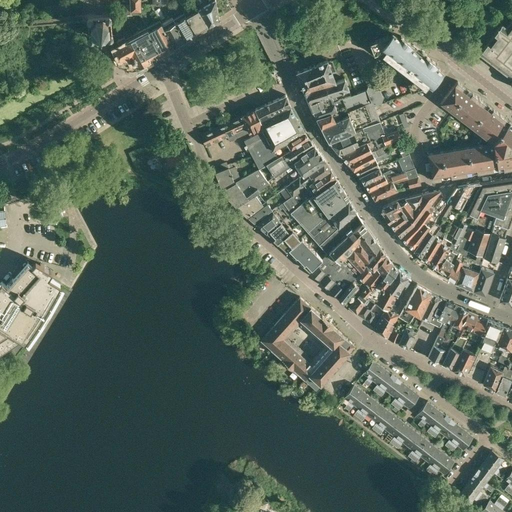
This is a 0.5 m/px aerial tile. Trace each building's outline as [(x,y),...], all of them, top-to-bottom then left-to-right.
[(129,0),(130,5),(130,10),(141,10),(140,0),(129,0)] [(204,1),(198,6),(207,26),(208,25),(220,18),(216,0),(213,0),(206,4),(204,1)] [(184,12),(196,32),(207,26),(198,6),(197,6),(196,5),(184,12)] [(165,17),(159,8),(155,10),(160,20),(165,17)] [(110,16),(110,12),(98,13),(87,14),(82,14),(82,19),(82,20),(89,36),(101,35),(111,35),(110,22),(117,22),(117,16),(110,16)] [(184,12),(174,18),(185,39),(196,32),(184,12)] [(174,18),(162,25),(174,46),(181,42),(185,39),(174,18)] [(511,19),(506,27),(502,24),(480,53),(504,72),(511,78),(511,81),(510,84),(511,85),(511,19)] [(174,46),(162,25),(159,20),(146,27),(159,52),(164,50),(165,51),(174,46),(173,46),(174,46)] [(146,27),(133,34),(147,61),(148,60),(147,59),(153,56),(154,57),(159,55),(158,53),(159,52),(146,27)] [(147,61),(133,34),(124,38),(123,36),(115,41),(116,45),(117,48),(116,49),(121,59),(122,58),(123,59),(123,60),(125,61),(126,62),(129,62),(130,62),(131,61),(132,62),(133,63),(136,64),(138,63),(139,64),(142,64),(143,64),(145,63),(146,61),(147,61)] [(386,52),(419,77),(417,79),(413,81),(417,89),(429,85),(433,88),(445,72),(438,67),(439,65),(427,56),(426,58),(412,48),(414,46),(402,38),(400,39),(393,34),(390,38),(389,37),(375,44),(380,55),(386,52)] [(296,71),(304,90),(327,86),(326,85),(330,84),(329,82),(333,80),(333,82),(335,81),(331,72),(336,70),(332,60),(328,62),(327,60),(296,71)] [(327,86),(304,90),(312,109),(335,102),(338,109),(344,107),(341,99),(337,100),(335,94),(349,89),(344,78),(335,81),(333,82),(333,80),(329,82),(330,84),(326,85),(327,86)] [(428,153),(429,158),(433,180),(511,165),(511,122),(458,80),(441,102),(453,111),(492,141),(492,142),(442,150),(428,153)] [(383,96),(379,85),(373,82),(368,84),(366,89),(351,95),(341,99),(344,107),(345,110),(372,101),(376,103),(380,101),(383,96)] [(290,106),(285,94),(259,106),(255,108),(252,109),(258,121),(281,110),(290,106)] [(321,125),(329,141),(339,137),(379,119),(374,106),(372,101),(345,110),(348,117),(341,118),(321,125)] [(312,109),(316,116),(338,109),(335,102),(312,109)] [(297,117),(290,106),(281,110),(258,121),(260,126),(262,129),(242,137),(249,150),(258,168),(275,158),(271,149),(268,141),(266,136),(297,117)] [(316,116),(321,125),(341,118),(348,117),(345,110),(344,107),(338,109),(316,116)] [(252,109),(241,115),(247,128),(248,131),(260,126),(258,121),(252,109)] [(241,115),(234,118),(239,131),(242,130),(247,128),(241,115)] [(303,129),(297,117),(266,136),(268,141),(271,149),(276,145),(303,129)] [(234,118),(227,121),(233,134),(237,132),(239,131),(234,118)] [(329,141),(340,153),(385,133),(380,122),(379,119),(339,137),(329,141)] [(227,121),(220,124),(226,137),(227,137),(232,134),(233,134),(227,121)] [(220,124),(214,127),(219,140),(226,137),(220,124)] [(214,127),(207,130),(212,143),(219,140),(214,127)] [(304,130),(303,129),(276,145),(282,154),(295,148),(309,137),(304,130)] [(385,133),(340,153),(348,162),(382,146),(394,140),(401,137),(398,129),(385,134),(385,133)] [(201,133),(206,146),(212,143),(207,130),(201,133)] [(314,144),(309,137),(295,148),(282,154),(281,154),(275,158),(258,168),(268,181),(275,176),(290,164),(287,161),(290,159),(300,153),(314,144)] [(401,137),(394,140),(398,147),(404,144),(401,137)] [(179,143),(171,146),(164,150),(170,165),(185,158),(179,143)] [(325,159),(314,144),(300,153),(301,154),(294,159),(295,161),(292,163),(299,172),(289,179),(291,183),(325,159)] [(408,153),(404,144),(398,147),(402,156),(408,153)] [(348,162),(349,163),(354,169),(384,151),(382,146),(348,162)] [(354,169),(359,175),(360,176),(379,167),(376,161),(389,156),(387,152),(385,153),(384,151),(354,169)] [(384,173),(364,182),(369,190),(392,180),(392,181),(407,178),(417,175),(415,168),(408,153),(402,156),(402,157),(398,159),(400,163),(403,171),(386,178),(384,173)] [(326,172),(331,168),(325,159),(291,183),(286,186),(291,193),(306,182),(307,183),(310,181),(311,182),(319,175),(320,173),(323,171),(326,172)] [(240,178),(234,165),(229,168),(226,161),(220,163),(222,169),(215,171),(222,188),(240,178)] [(360,176),(364,182),(384,173),(382,174),(379,167),(360,176)] [(269,183),(268,181),(258,168),(240,178),(222,188),(229,197),(237,205),(238,206),(259,191),(259,190),(269,183)] [(336,177),(331,168),(326,172),(323,171),(320,173),(319,175),(311,182),(310,181),(307,183),(306,182),(291,193),(292,195),(278,205),(281,209),(283,208),(288,214),(290,212),(336,177)] [(418,184),(417,175),(407,178),(408,187),(418,184)] [(495,213),(493,221),(495,221),(498,222),(509,226),(511,217),(511,176),(480,182),(479,184),(465,211),(475,216),(481,204),(499,210),(498,214),(495,213)] [(348,197),(336,177),(290,212),(299,222),(308,231),(325,216),(348,197)] [(397,190),(392,181),(392,180),(369,190),(375,200),(397,190)] [(450,196),(448,200),(447,201),(452,205),(453,203),(459,207),(465,195),(472,184),(455,186),(451,195),(450,196)] [(472,197),(475,192),(479,184),(472,184),(465,195),(472,197)] [(428,191),(421,193),(422,198),(414,208),(420,215),(427,207),(440,190),(440,189),(428,191)] [(445,192),(440,190),(427,207),(432,211),(424,222),(430,226),(434,221),(439,212),(446,217),(452,205),(447,201),(448,200),(443,196),(445,192)] [(238,206),(247,215),(266,201),(266,200),(259,191),(238,206)] [(421,193),(405,197),(414,208),(422,198),(421,193)] [(356,211),(356,210),(348,197),(325,216),(326,217),(325,218),(328,221),(331,218),(338,226),(356,211)] [(406,199),(400,204),(401,206),(408,216),(413,223),(420,215),(414,208),(405,197),(406,199)] [(381,210),(389,220),(400,212),(398,208),(401,206),(400,204),(397,199),(382,206),(381,210)] [(247,215),(256,222),(272,210),(266,201),(247,215)] [(389,220),(393,226),(408,216),(401,206),(398,208),(400,212),(389,220)] [(400,234),(405,240),(424,222),(432,211),(427,207),(420,215),(413,223),(400,234)] [(266,232),(280,220),(272,210),(256,222),(266,232)] [(362,220),(356,211),(338,226),(331,218),(328,221),(325,218),(326,217),(325,216),(308,231),(327,252),(329,251),(362,220)] [(394,227),(400,234),(413,223),(408,216),(393,226),(394,228),(394,227)] [(266,232),(277,241),(289,231),(280,220),(266,232)] [(380,245),(362,220),(329,251),(339,261),(346,254),(361,270),(380,245)] [(413,248),(421,255),(435,233),(435,234),(431,231),(433,229),(438,223),(434,221),(430,226),(413,248)] [(446,274),(467,231),(464,229),(467,223),(461,221),(459,226),(458,226),(456,230),(449,244),(437,268),(446,274)] [(509,226),(498,222),(495,221),(491,231),(505,236),(509,226)] [(413,249),(413,248),(430,226),(424,222),(405,240),(406,242),(413,249)] [(456,230),(458,226),(454,224),(448,234),(453,236),(456,230)] [(491,232),(476,227),(475,230),(455,281),(473,288),(481,263),(483,256),(491,232)] [(292,228),(289,231),(277,241),(287,250),(301,237),(292,228)] [(455,280),(455,281),(475,230),(469,228),(467,231),(446,274),(455,280)] [(505,236),(491,231),(491,232),(483,256),(497,261),(505,236)] [(442,238),(435,233),(421,255),(429,261),(441,240),(442,238)] [(301,237),(287,250),(295,257),(308,244),(301,237)] [(429,261),(428,261),(437,268),(449,244),(441,240),(429,261)] [(316,251),(308,244),(295,257),(303,264),(316,251)] [(385,252),(380,245),(361,270),(357,275),(363,280),(385,252)] [(322,258),(316,251),(303,264),(310,271),(322,258)] [(329,251),(327,252),(328,253),(325,256),(322,258),(310,271),(315,276),(330,290),(338,297),(339,297),(353,280),(357,275),(361,270),(346,254),(339,261),(329,251)] [(392,262),(385,252),(363,280),(368,286),(358,297),(364,302),(366,299),(366,298),(372,291),(377,283),(392,262)] [(0,346),(17,336),(25,341),(29,335),(33,330),(36,324),(40,318),(44,313),(47,307),(51,301),(54,295),(57,289),(60,283),(49,276),(52,270),(31,257),(6,284),(2,280),(0,282),(0,346)] [(399,268),(392,262),(377,283),(381,286),(371,300),(375,303),(378,304),(399,268)] [(485,264),(481,263),(473,288),(485,293),(493,270),(484,266),(485,264)] [(511,303),(511,302),(511,266),(508,275),(499,299),(511,303)] [(386,308),(382,314),(388,318),(395,323),(399,314),(389,310),(401,286),(408,276),(399,268),(378,304),(386,308)] [(358,285),(353,280),(338,297),(344,302),(358,285)] [(405,306),(400,315),(409,321),(415,312),(420,316),(432,292),(417,283),(413,291),(414,291),(405,306)] [(441,297),(432,292),(420,316),(439,324),(442,318),(437,316),(439,311),(435,310),(441,297)] [(321,315),(310,305),(299,295),(261,339),(268,345),(272,348),(271,349),(282,358),(282,359),(294,369),(305,378),(310,382),(316,387),(320,383),(330,372),(341,360),(340,360),(350,349),(354,344),(344,335),(344,334),(333,325),(333,324),(322,314),(321,315)] [(356,313),(364,302),(358,297),(357,297),(349,306),(356,313)] [(446,299),(441,297),(435,310),(439,311),(446,299)] [(453,302),(446,299),(439,311),(437,316),(442,318),(445,319),(453,302)] [(372,308),(364,302),(356,313),(364,320),(372,308)] [(461,306),(453,302),(445,319),(445,320),(449,322),(452,323),(461,306)] [(468,309),(461,306),(452,323),(459,327),(468,309)] [(468,334),(478,313),(468,309),(459,327),(452,323),(449,329),(447,332),(450,333),(451,331),(458,334),(466,337),(468,334)] [(370,324),(376,315),(370,311),(365,319),(370,324)] [(478,313),(468,334),(470,335),(468,339),(477,343),(487,317),(478,313)] [(373,327),(380,332),(388,318),(382,314),(381,315),(373,327)] [(503,323),(487,317),(477,343),(476,345),(491,351),(493,346),(503,323)] [(380,332),(388,337),(392,328),(395,323),(388,318),(380,332)] [(401,334),(398,342),(407,346),(417,328),(407,323),(402,332),(401,334)] [(511,348),(511,327),(503,323),(493,346),(502,350),(498,360),(506,364),(508,357),(509,355),(511,348)] [(388,337),(398,342),(401,334),(402,332),(392,328),(388,337)] [(439,361),(445,349),(439,347),(442,335),(438,334),(428,356),(439,361)] [(453,340),(441,362),(452,367),(466,337),(458,334),(455,341),(453,340)] [(468,334),(466,337),(452,367),(465,373),(476,345),(477,343),(468,339),(470,335),(468,334)] [(491,351),(476,345),(465,373),(480,380),(489,357),(491,351)] [(511,361),(511,359),(508,357),(506,364),(503,369),(495,388),(504,392),(511,373),(511,369),(509,368),(511,361)] [(363,372),(368,376),(364,382),(368,385),(373,379),(372,379),(382,366),(373,359),(367,367),(363,372)] [(483,382),(495,388),(503,369),(490,364),(483,382)] [(372,379),(373,379),(378,383),(373,389),(377,392),(392,372),(391,372),(390,372),(382,366),(372,379)] [(392,372),(377,392),(381,395),(386,389),(390,393),(401,379),(392,372)] [(401,379),(390,393),(396,397),(391,403),(395,405),(409,387),(401,380),(401,379)] [(363,391),(354,383),(344,396),(349,400),(345,406),(349,410),(354,404),(354,403),(363,391)] [(409,387),(395,405),(399,409),(404,403),(409,407),(419,394),(409,387)] [(354,403),(354,404),(358,407),(354,413),(358,416),(372,397),(363,391),(354,403)] [(358,416),(356,418),(360,421),(366,413),(372,417),(381,404),(372,397),(358,416)] [(417,413),(423,417),(418,424),(422,427),(427,421),(426,420),(436,407),(427,400),(417,413)] [(381,404),(372,417),(377,421),(372,427),(376,430),(390,411),(381,404)] [(426,420),(427,421),(432,424),(427,430),(431,433),(445,414),(445,413),(445,414),(436,407),(426,420)] [(390,411),(376,430),(380,433),(385,427),(390,431),(399,418),(390,411)] [(445,414),(431,433),(435,436),(440,430),(444,434),(454,421),(445,414)] [(399,418),(390,431),(395,435),(390,441),(394,444),(408,425),(399,418)] [(454,421),(444,434),(450,438),(445,444),(449,447),(463,428),(455,422),(455,421),(454,421)] [(408,425),(394,444),(398,447),(403,441),(408,445),(417,432),(408,425)] [(463,428),(449,447),(453,450),(458,444),(463,448),(472,435),(463,428)] [(417,432),(408,445),(413,449),(408,455),(412,458),(426,439),(417,432)] [(426,439),(412,458),(411,460),(415,463),(421,455),(426,458),(435,446),(426,439)] [(435,446),(426,458),(431,463),(426,469),(430,471),(445,452),(435,446)] [(492,450),(484,459),(503,473),(506,469),(499,464),(503,458),(492,450)] [(430,471),(428,473),(432,476),(438,468),(444,472),(454,459),(445,452),(430,471)] [(478,467),(490,476),(493,471),(500,476),(503,473),(484,459),(478,467)] [(471,476),(471,477),(483,485),(490,490),(493,486),(486,481),(490,476),(478,467),(471,476)] [(471,477),(465,485),(483,500),(486,495),(479,490),(483,485),(471,477)] [(483,500),(465,485),(458,494),(470,503),(474,497),(481,503),(483,500)] [(480,511),(481,511),(492,511),(503,499),(499,496),(494,503),(489,499),(480,511)] [(503,499),(492,511),(505,511),(506,511),(502,508),(507,501),(503,499)]
